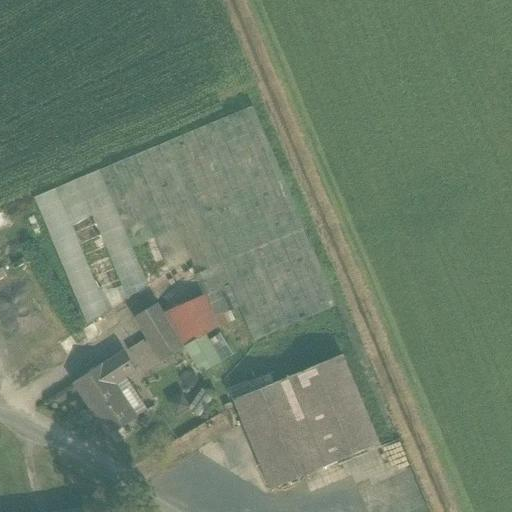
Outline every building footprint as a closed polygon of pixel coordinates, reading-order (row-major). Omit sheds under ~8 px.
[(338,308),(253,108),(170,144),(222,266),(230,284),(241,309),(255,343),(338,308)] [(222,266),(170,144),(99,173),(149,290),(194,265),(199,275),(222,266)] [(99,173),(33,201),(86,325),(149,290),(99,173)] [(199,275),(179,283),(185,300),(210,288),(212,292),(230,284),(222,266),(199,275)] [(212,292),(205,295),(217,320),(218,320),(232,314),(233,317),(237,315),(235,312),(241,309),(230,284),(212,292)] [(205,295),(161,316),(162,317),(173,335),(183,350),(184,349),(207,336),(221,327),(218,320),(217,320),(205,295)] [(154,305),(133,318),(141,330),(162,317),(161,316),(154,305)] [(162,317),(141,330),(152,348),(173,335),(162,317)] [(92,325),(72,337),(79,349),(100,336),(92,325)] [(221,334),(210,341),(207,336),(184,349),(201,375),(234,355),(221,334)] [(173,335),(152,348),(161,363),(183,350),(173,335)] [(108,437),(136,419),(112,383),(125,375),(133,370),(122,354),(101,368),(100,366),(73,383),(108,437)] [(341,356),(232,401),(269,490),(378,445),(341,356)] [(148,411),(125,375),(112,383),(136,419),(148,411)] [(176,416),(189,408),(181,395),(168,403),(176,416)]
